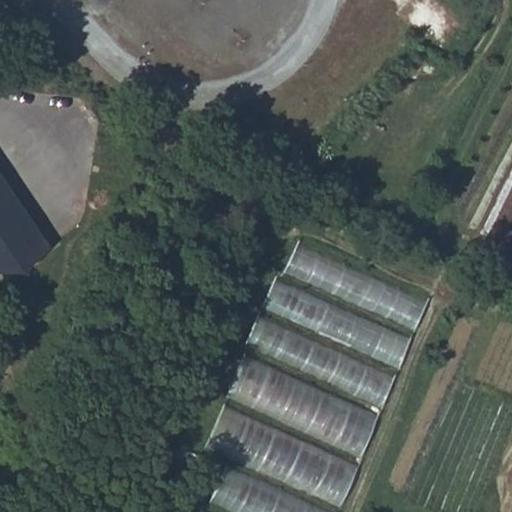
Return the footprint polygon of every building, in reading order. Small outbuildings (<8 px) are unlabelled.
[(0,272),(18,272),(47,246),(0,175),(0,272)] [(428,300),(294,241),(280,273),(413,333),(428,300)] [(411,337),(277,278),(262,310),(396,369),(411,337)] [(393,374),(260,315),(245,347),(379,406),(393,374)] [(377,417),(243,357),(224,400),(358,459),(377,417)] [(358,465),(224,406),(206,448),(339,508),(358,465)] [(328,511),(201,455),(183,498),(214,511),(328,511)]
